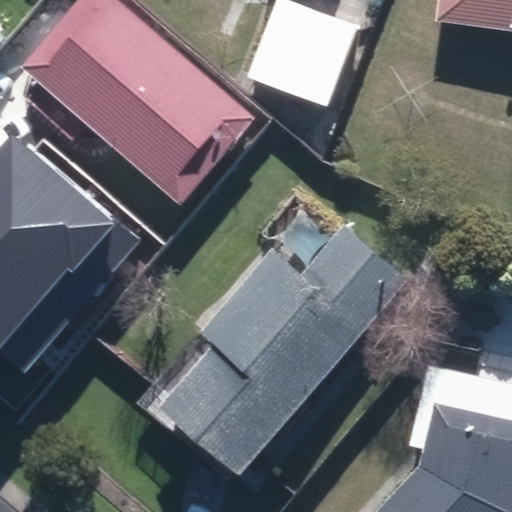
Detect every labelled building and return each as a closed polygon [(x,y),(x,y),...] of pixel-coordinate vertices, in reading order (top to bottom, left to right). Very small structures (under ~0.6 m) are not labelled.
[(253,117),(116,0),(79,0),(22,66),(180,202),(253,117)] [(331,110),(362,30),(283,0),(278,0),(248,79),(331,110)] [(511,38),(511,0),(444,0),(441,29),(511,38)] [(246,482),(417,282),(348,224),(303,277),(277,255),(204,340),(219,352),(166,414),(246,482)] [(511,511),(511,424),(440,409),(429,462),(382,511),(511,511)]
